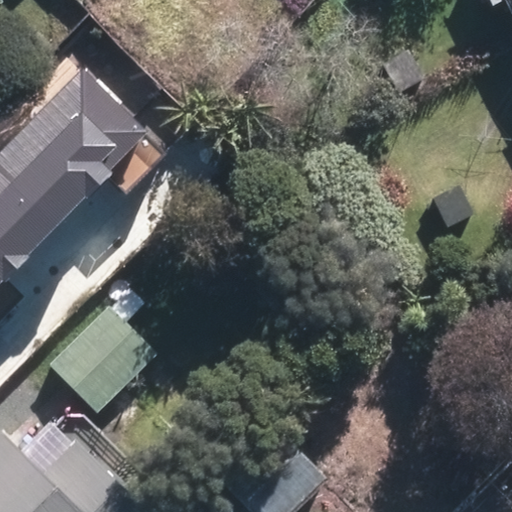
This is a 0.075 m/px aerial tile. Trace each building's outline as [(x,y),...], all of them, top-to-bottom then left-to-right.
[(511,0),(489,0),(491,3),(497,0),(503,0),(511,18),(511,0)] [(0,284),(150,137),(82,69),(0,150),(0,284)] [(108,301),(47,362),(97,412),(158,351),(108,301)] [(294,511),(327,480),(266,418),(211,472),(250,511),(294,511)] [(0,432),(0,511),(141,511),(146,508),(73,436),(68,441),(47,420),(17,450),(0,432)] [(509,511),(492,494),(474,511),(509,511)]
